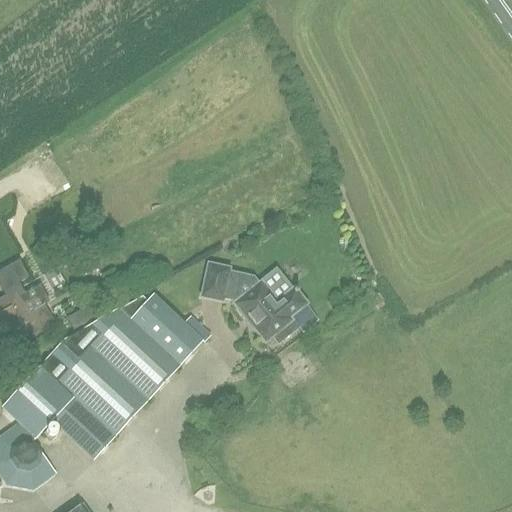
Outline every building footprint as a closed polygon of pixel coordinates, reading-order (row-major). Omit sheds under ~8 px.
[(152,257),(141,264),(149,276),(159,269),(152,257)] [(209,266),(201,299),(223,304),(224,301),(234,303),(236,305),(234,307),(265,347),(273,340),(278,346),(298,331),(290,321),(307,307),(295,291),(292,293),(276,273),(261,285),(258,287),(253,280),(229,275),(230,271),(209,266)] [(63,274),(49,284),(57,296),(72,286),(63,274)] [(115,290),(109,280),(94,289),(100,299),(115,290)] [(0,336),(5,333),(13,347),(27,340),(30,344),(57,328),(44,307),(49,304),(40,288),(27,296),(21,299),(16,291),(10,295),(0,300),(0,336)] [(195,327),(189,333),(153,299),(149,303),(144,298),(70,339),(3,412),(19,428),(35,444),(52,425),(94,464),(203,345),(204,346),(210,340),(195,327)] [(190,418),(216,393),(209,386),(183,411),(190,418)] [(55,476),(19,428),(0,440),(0,476),(8,488),(32,492),(55,476)]
